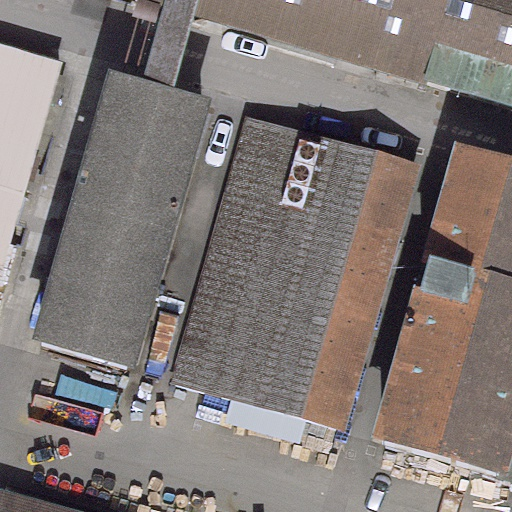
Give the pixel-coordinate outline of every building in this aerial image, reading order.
[(511,0),(121,0),(511,115),(511,0)] [(0,263),(55,72),(0,55),(0,263)] [(197,112),(113,88),(37,350),(122,374),(197,112)] [(407,171),(247,125),(171,389),(331,436),(407,171)] [(511,421),(511,418),(511,178),(459,163),(378,449),(511,486),(511,421)]
